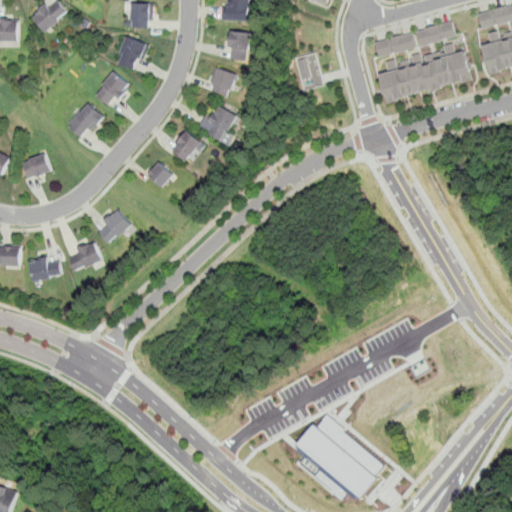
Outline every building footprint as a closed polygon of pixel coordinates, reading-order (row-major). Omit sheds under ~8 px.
[(255,2),(254,24),(226,24),(226,10),(231,10),(231,2),(255,2)] [(64,4),(73,15),(65,21),(66,23),(53,34),(41,20),(45,16),(44,15),(48,12),(46,11),(52,6),(56,11),(64,4)] [(511,4),(496,8),(499,24),(511,21),(511,4)] [(155,23),(155,30),(140,30),(140,5),(159,5),(159,23),(155,23)] [(484,28),(497,26),(495,10),(482,12),(484,28)] [(17,21),(17,23),(21,23),(21,24),(27,24),(27,43),(10,43),(10,40),(0,40),(0,27),(8,27),(8,21),(17,21)] [(417,29),(420,45),(458,38),(455,22),(417,29)] [(376,42),(381,57),(418,48),(414,32),(376,42)] [(257,35),(255,53),(251,53),(250,64),(235,63),(238,34),(257,35)] [(511,35),(483,43),(492,74),(511,68),(511,35)] [(154,47),(149,62),(144,61),(140,72),(127,67),(130,60),(124,58),(128,47),(130,47),(133,39),(154,47)] [(387,100),(474,82),(467,51),(457,52),(456,43),(446,45),(448,52),(426,56),(427,59),(398,65),(397,59),(386,61),(389,72),(381,74),(387,100)] [(243,80),(238,93),(236,92),(233,98),(220,93),(221,88),(215,86),(220,71),(243,80)] [(136,88),(125,102),(121,98),(114,108),(104,100),(113,89),(111,88),(121,75),(136,88)] [(109,120),(97,134),(94,132),(87,140),(77,131),(78,129),(76,127),(94,106),(109,120)] [(227,110),(244,118),(236,134),(234,132),(229,143),(216,137),(221,126),(216,123),(220,115),(223,117),(227,110)] [(209,144),(204,151),(200,148),(191,158),(180,149),(184,144),(180,141),(189,129),(209,144)] [(0,151),(2,148),(17,156),(7,175),(0,171),(0,151)] [(59,168),(43,174),(43,173),(36,176),(30,161),(53,152),(59,168)] [(181,172),(171,185),(156,173),(167,160),(181,172)] [(139,222),(127,234),(125,232),(115,241),(106,231),(115,223),(111,219),(124,206),(139,222)] [(102,241),(111,258),(96,265),(94,263),(83,268),(77,256),(86,252),(84,247),(93,242),(93,243),(97,242),(98,243),(102,241)] [(27,245),(27,264),(0,263),(0,242),(12,242),(12,245),(27,245)] [(55,256),(56,261),(66,259),(68,272),(58,274),(58,277),(42,279),(38,259),(55,256)] [(329,415),(320,426),(317,424),(300,444),(310,453),(302,463),(345,498),(353,488),(364,497),(380,477),(379,476),(387,465),(329,415)] [(0,511),(0,480),(27,491),(18,511),(0,511)]
